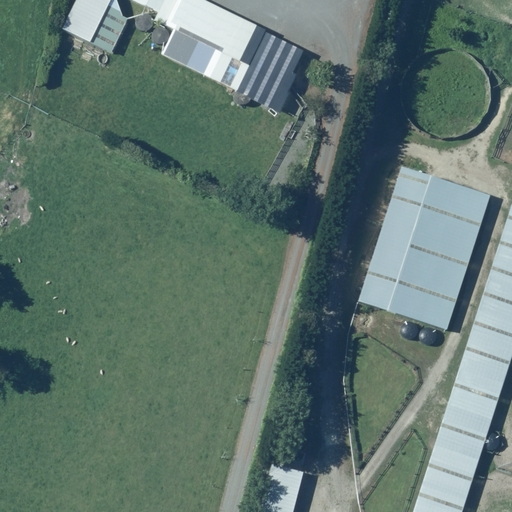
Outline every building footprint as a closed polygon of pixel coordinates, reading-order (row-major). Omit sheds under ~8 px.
[(106,0),(71,0),(58,28),(86,41),(106,0)] [(260,92),(289,32),(220,0),(134,0),(148,6),(135,33),(260,92)] [(467,174),(383,146),(337,283),(421,312),(467,174)] [(433,511),(511,269),(511,188),(496,183),(389,511),(433,511)] [(271,511),(289,449),(258,441),(239,511),(271,511)]
